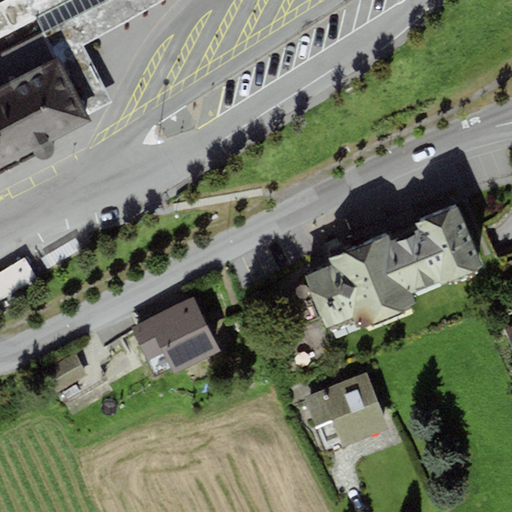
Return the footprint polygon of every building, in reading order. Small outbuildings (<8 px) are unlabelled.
[(81,100),(88,114),(112,100),(84,45),(146,8),(160,0),(2,0),(0,1),(0,32),(26,19),(24,17),(57,0),(104,0),(34,35),(0,52),(0,84),(47,61),(58,55),(70,78),(81,100)] [(26,19),(34,35),(104,0),(57,0),(24,17),(26,19)] [(0,84),(0,166),(2,165),(90,119),(88,114),(81,100),(70,78),(58,55),(47,61),(0,84)] [(333,264),(304,275),(325,329),(351,318),(355,327),(419,302),(415,293),(482,267),(458,205),(415,222),(418,229),(391,239),(389,232),(342,250),(329,255),(333,264)] [(75,237),(39,256),(46,268),(81,248),(75,237)] [(0,298),(30,281),(27,276),(33,273),(24,257),(0,270),(0,298)] [(191,297),(132,326),(155,372),(168,366),(170,371),(216,348),(191,297)] [(93,332),(39,363),(62,403),(104,379),(96,364),(107,357),(104,351),(93,332)] [(338,383),(304,397),(324,445),(340,438),(343,445),(389,426),(366,371),(338,383)]
